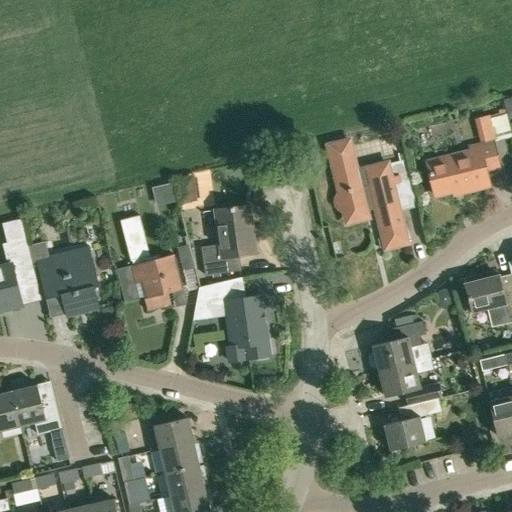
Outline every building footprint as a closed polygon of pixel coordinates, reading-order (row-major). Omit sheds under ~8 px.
[(347,137),(328,142),(341,194),(340,195),(338,195),(337,197),(336,198),(335,200),(335,202),(335,204),(336,205),(337,207),(339,208),(341,208),(343,209),(344,208),(347,220),(367,216),(366,210),(377,207),(386,246),(405,241),(398,210),(417,205),(406,159),(355,171),(347,137)] [(498,166),(493,142),(492,141),(468,147),(470,154),(428,164),(435,193),(462,186),(463,191),(489,185),(485,169),(498,166)] [(157,203),(172,202),(171,185),(155,186),(157,203)] [(248,204),(215,208),(221,255),(203,258),(205,274),(241,269),(239,254),(255,252),(248,204)] [(135,259),(136,263),(130,264),(134,282),(140,281),(148,310),(171,304),(167,291),(182,287),(174,254),(161,257),(160,252),(148,255),(142,230),(125,234),(131,259),(135,259)] [(37,280),(33,263),(29,245),(27,237),(2,243),(8,265),(0,266),(0,309),(22,304),(17,285),(37,280)] [(50,258),(37,261),(37,262),(46,298),(61,294),(66,313),(85,308),(86,312),(100,309),(94,286),(99,285),(89,245),(49,255),(50,258)] [(465,278),(466,282),(464,283),(471,311),(489,307),(493,324),(511,319),(511,287),(503,290),(499,274),(494,275),(493,271),(465,278)] [(227,360),(245,358),(269,354),(260,295),(245,297),(241,276),(199,286),(195,305),(225,301),(231,346),(225,347),(227,360)] [(452,293),(448,290),(445,289),(442,289),(438,291),(436,293),(435,297),(435,302),(436,305),(439,308),(442,308),(448,308),(453,304),(454,300),(454,296),(452,293)] [(373,346),(374,352),(371,353),(369,357),(371,365),(374,367),(378,367),(379,370),(431,357),(427,344),(421,346),(419,335),(426,333),(422,320),(407,324),(383,330),(385,343),(373,346)] [(480,359),(482,370),(501,365),(498,355),(480,359)] [(431,357),(379,370),(385,396),(405,391),(408,405),(437,397),(441,397),(438,382),(420,387),(417,373),(433,369),(431,357)] [(20,426),(34,422),(37,434),(48,431),(56,429),(61,427),(54,399),(42,402),(37,383),(12,390),(20,426)] [(0,430),(20,426),(12,390),(0,392),(0,430)] [(511,395),(489,401),(497,436),(511,432),(511,395)] [(437,397),(408,405),(398,407),(401,419),(384,424),(390,449),(426,440),(420,416),(441,411),(437,397)] [(132,402),(123,404),(126,418),(135,416),(132,402)] [(159,448),(193,440),(187,416),(154,424),(159,448)] [(130,451),(125,432),(115,435),(119,453),(130,451)] [(193,440),(159,448),(165,471),(198,464),(193,440)] [(129,461),(118,463),(123,481),(133,478),(129,461)] [(84,478),(102,473),(100,462),(82,467),(84,478)] [(198,464),(165,471),(170,495),(204,487),(198,464)] [(79,479),(77,468),(58,472),(61,483),(63,482),(65,490),(75,488),(73,480),(79,479)] [(53,473),(35,478),(37,488),(55,484),(53,473)] [(14,494),(32,489),(30,479),(11,483),(14,494)] [(139,503),(134,484),(124,487),(128,505),(139,503)] [(203,511),(209,511),(204,487),(170,495),(174,511),(203,511)] [(90,504),(91,511),(116,511),(113,498),(90,504)]
